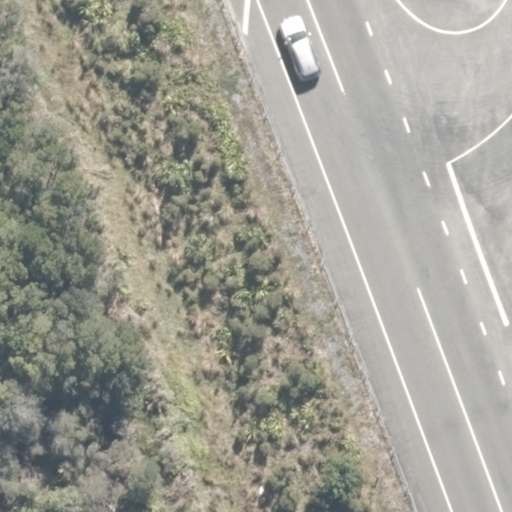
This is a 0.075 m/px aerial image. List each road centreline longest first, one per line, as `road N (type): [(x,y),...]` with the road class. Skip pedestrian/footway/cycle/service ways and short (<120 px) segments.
road 1 (primary): [(511,432),(410,174)]
road 2 (primary): [(335,0),(410,174)]
road 3 (unclassified): [(410,174),(494,132),(511,113)]
